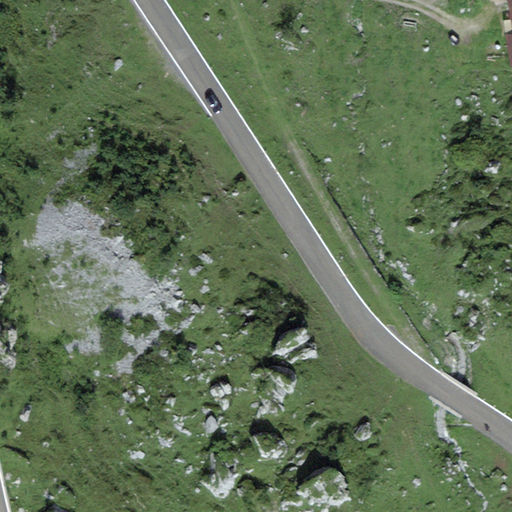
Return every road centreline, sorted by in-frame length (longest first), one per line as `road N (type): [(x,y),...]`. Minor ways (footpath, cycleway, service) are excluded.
road 1 (primary): [(149,0),(362,325),(511,439)]
road 2 (track): [(382,347),(368,293),(283,127),(238,0)]
